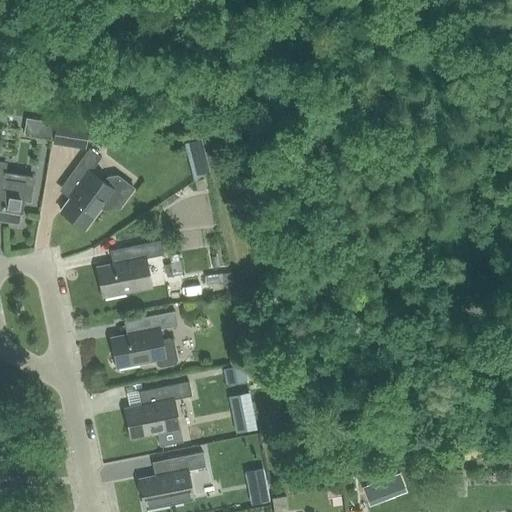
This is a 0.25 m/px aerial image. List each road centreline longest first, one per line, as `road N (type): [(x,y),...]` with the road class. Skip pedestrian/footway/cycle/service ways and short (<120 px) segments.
road 1 (residential): [(66,381),(92,511)]
road 2 (residential): [(0,268),(42,259),(58,341)]
